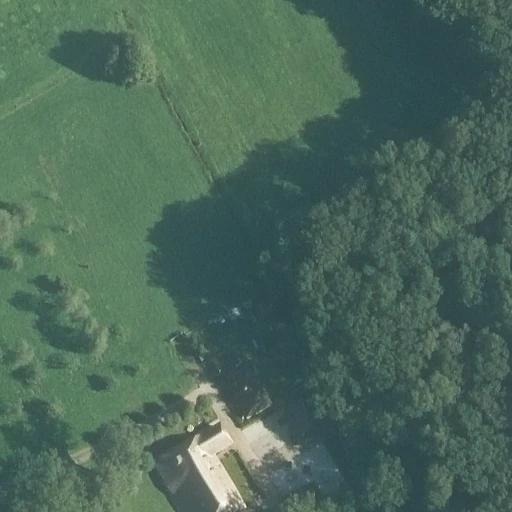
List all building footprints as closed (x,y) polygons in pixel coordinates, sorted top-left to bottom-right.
[(280,322),(273,326),(277,333),(285,328),(280,322)] [(224,379),(246,421),(271,408),(249,366),(224,379)] [(326,400),(285,411),(293,445),(335,434),(326,400)] [(212,457),(230,446),(219,428),(156,467),(159,472),(168,489),(178,499),(185,511),(239,511),(243,510),(212,457)] [(275,500),(298,496),(292,467),(269,471),(275,500)]
